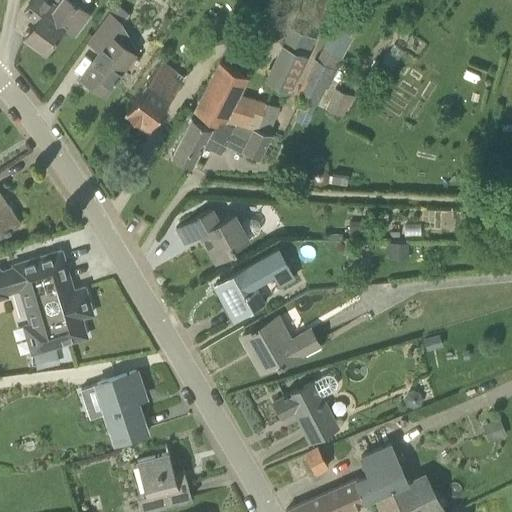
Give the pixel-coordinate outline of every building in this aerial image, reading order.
[(75,34),(92,12),(75,0),(31,0),(23,11),(36,20),(25,34),(45,49),(62,25),(75,34)] [(105,93),(135,52),(112,35),(129,12),(117,3),(88,42),(100,50),(81,76),(105,93)] [(291,27),(282,44),(306,56),(315,39),(291,27)] [(149,125),(187,73),(164,57),(127,109),(139,119),(140,117),(149,125)] [(314,106),(334,68),(313,57),(294,95),(314,106)] [(221,60),(194,108),(217,121),(218,118),(219,116),(226,119),(250,75),(221,60)] [(290,91),(296,80),(270,68),(265,79),(290,91)] [(343,115),(352,95),(334,87),(325,107),(343,115)] [(280,106),(266,101),(257,129),(271,133),(280,106)] [(236,127),(218,118),(217,121),(214,127),(191,115),(172,154),(191,165),(202,143),(209,147),(222,154),(226,145),(249,157),(251,153),(260,158),(272,134),(256,129),(244,124),(239,123),(236,127)] [(6,234),(11,231),(10,229),(20,222),(0,189),(0,235),(5,232),(6,234)] [(220,218),(213,205),(176,226),(185,241),(202,233),(217,260),(237,249),(234,245),(250,237),(235,210),(220,218)] [(385,254),(409,253),(408,238),(384,240),(385,254)] [(296,277),(278,246),(245,265),(246,266),(222,280),(228,292),(220,296),(233,319),(266,300),(257,284),(273,276),(280,286),(296,277)] [(68,274),(61,250),(14,264),(15,267),(0,271),(0,296),(6,294),(6,291),(20,287),(29,314),(41,311),(43,319),(40,320),(47,346),(68,340),(67,337),(85,332),(80,316),(92,312),(84,286),(72,290),(67,274),(68,274)] [(292,335),(280,313),(242,334),(251,350),(255,348),(266,367),(276,362),(278,366),(283,363),(284,365),(322,344),(311,324),(292,335)] [(426,350),(442,346),(439,334),(423,338),(426,350)] [(113,442),(147,431),(134,391),(142,388),(136,369),(93,382),(113,442)] [(337,426),(321,395),(330,390),(334,387),(335,383),(335,378),(332,375),(327,374),(322,375),(274,399),(282,417),(294,410),(310,440),(337,426)] [(366,499),(376,495),(408,481),(407,480),(390,442),(361,455),(369,472),(356,478),(366,499)] [(315,471),(328,465),(318,445),(305,452),(315,471)] [(177,481),(168,450),(137,459),(144,484),(135,486),(142,511),(191,498),(186,478),(177,481)] [(436,511),(445,508),(426,471),(407,480),(408,481),(376,495),(383,511),(436,511)] [(355,504),(366,499),(356,478),(285,509),(286,511),(330,511),(354,502),(355,504)]
